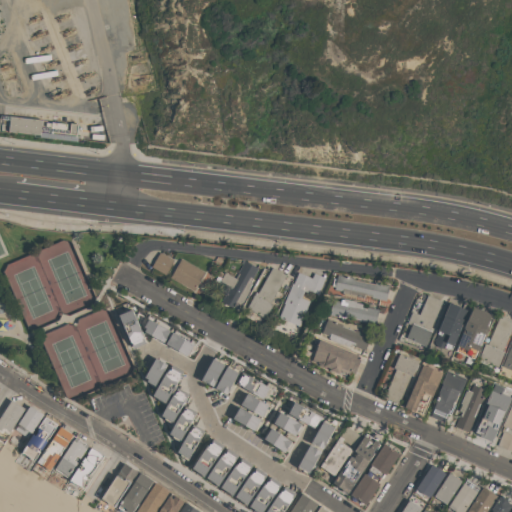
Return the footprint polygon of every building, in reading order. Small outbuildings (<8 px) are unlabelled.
[(40,134),(8,131),(10,115),(42,119),(40,134)] [(165,275),(151,266),(159,251),(174,260),(165,275)] [(180,258),(204,272),(194,291),(170,277),(180,258)] [(258,267),(251,278),(250,278),(248,281),(251,283),(248,289),(249,290),(237,311),(221,301),(229,286),(219,280),(224,272),(234,277),(244,260),(258,267)] [(286,274),(270,303),(272,304),(264,319),(246,308),(255,291),(257,292),(272,266),(286,274)] [(311,278),(314,272),(325,277),(317,294),(307,289),(306,291),(302,290),(299,296),(310,301),(299,326),(278,316),(284,304),(283,303),(292,283),(293,283),(298,272),(311,278)] [(353,277),(352,278),(373,283),(373,282),(388,285),(385,300),(370,297),(370,296),(364,294),(363,297),(356,296),(355,297),(342,295),(343,293),(341,293),(342,290),(333,289),(334,286),(331,285),(333,277),(336,278),(337,274),(353,277)] [(442,301),(429,330),(431,331),(425,345),(406,337),(411,325),(407,323),(412,311),(418,314),(427,294),(442,301)] [(332,299),(340,300),(340,299),(342,299),(342,298),(355,301),(355,302),(362,304),(361,307),(366,308),(366,307),(378,309),(375,324),(329,314),(332,299)] [(452,349),(448,347),(447,348),(443,347),(442,350),(433,346),(435,341),(433,340),(449,302),(468,310),(452,349)] [(472,306),(479,309),(479,308),(487,311),(486,312),(491,314),(490,318),(493,319),(479,351),(477,350),(473,358),(456,351),(458,346),(457,345),(464,328),(463,327),(472,306)] [(133,347),(118,312),(126,309),(126,310),(130,308),(131,309),(132,308),(144,337),(143,337),(145,342),(133,347)] [(511,319),(511,327),(502,350),(504,351),(498,366),(478,358),(485,343),(487,344),(499,314),(511,319)] [(147,317),(143,323),(145,324),(144,326),(147,328),(145,331),(164,342),(167,337),(166,337),(170,330),(147,317)] [(341,325),(354,330),(354,329),(370,335),(364,350),(353,345),(354,344),(350,343),(348,347),(327,339),(328,336),(321,333),(327,318),(342,324),(341,325)] [(196,345),(192,351),(191,350),(188,356),(166,343),(168,338),(169,338),(173,331),(196,345)] [(357,354),(356,358),(360,359),(354,373),(349,371),(348,374),(340,370),(339,373),(329,369),(330,368),(326,366),(325,368),(318,365),(319,363),(311,360),(317,345),(317,344),(319,339),(357,354)] [(511,370),(501,366),(511,339),(511,370)] [(412,376),(410,375),(398,403),(383,397),(395,369),(392,367),(399,352),(418,361),(412,376)] [(226,362),(220,359),(220,360),(214,356),(201,379),(206,382),(206,381),(213,385),(226,362)] [(154,388),(151,387),(145,376),(156,357),(160,360),(167,364),(154,388)] [(183,370),(165,404),(157,400),(158,399),(154,397),(155,396),(153,395),(168,368),(169,369),(171,364),(183,370)] [(240,370),(234,367),(234,368),(228,364),(215,387),(219,390),(220,389),(227,393),(240,370)] [(424,415),(404,406),(416,378),(422,364),(442,372),(424,415)] [(466,378),(459,393),(458,393),(453,403),(454,404),(450,414),(447,412),(444,422),(430,416),(436,402),(435,402),(438,396),(437,396),(441,386),(440,385),(446,370),(466,378)] [(272,388),(269,395),(268,394),(266,398),(264,397),(263,398),(236,383),(242,371),(272,388)] [(486,390),(480,404),(479,404),(468,432),(454,426),(459,415),(459,416),(461,411),(458,410),(461,404),(460,403),(465,390),(466,391),(467,389),(470,390),(472,384),(486,390)] [(164,416),(161,415),(177,387),(188,394),(172,423),(166,419),(164,416)] [(491,438),(510,396),(493,388),(474,431),(491,438)] [(271,406),(267,412),(266,411),(263,417),(240,404),(243,399),(243,400),(248,392),(271,406)] [(25,408),(5,438),(0,435),(0,416),(12,399),(25,408)] [(292,400),(288,407),(289,407),(287,410),(289,411),(288,413),(316,429),(322,417),(292,400)] [(511,429),(502,425),(511,402),(511,429)] [(15,429),(18,424),(17,423),(30,405),(44,414),(31,433),(30,432),(27,437),(15,429)] [(171,433),(169,433),(185,405),(196,412),(180,441),(173,438),(171,433)] [(263,420),(260,426),(259,425),(255,431),(233,418),(235,413),(240,406),(263,420)] [(278,410),(275,416),(276,417),(273,422),(295,435),(298,431),(302,424),(278,410)] [(336,425),(330,422),(330,423),(324,419),(311,442),(315,445),(316,444),(323,448),(336,425)] [(179,452),(177,451),(193,424),(204,430),(187,460),(181,456),(179,452)] [(73,435),(49,470),(37,462),(60,426),(73,435)] [(269,426),(266,431),(267,432),(263,437),(285,452),(288,448),(288,447),(292,441),(269,426)] [(334,475),(320,466),(346,426),(360,435),(334,475)] [(503,430),(511,433),(511,451),(497,445),(503,430)] [(333,482),(351,455),(353,456),(356,451),(354,450),(366,433),(375,439),(375,438),(380,441),(378,443),(379,444),(348,492),(333,482)] [(68,477),(54,469),(75,436),(89,445),(68,477)] [(224,445),(203,477),(196,472),(197,472),(193,469),(194,468),(192,467),(209,442),(210,442),(213,438),(224,445)] [(379,483),(365,504),(350,494),(364,473),(365,474),(371,465),(370,464),(384,443),(399,453),(385,474),(384,473),(378,482),(379,483)] [(308,474),(302,470),(303,470),(297,466),(310,444),(315,446),(314,447),(321,451),(308,474)] [(103,455),(94,468),(91,472),(89,474),(87,476),(87,480),(82,478),(82,486),(69,480),(91,447),(103,455)] [(239,454),(217,486),(210,482),(211,481),(207,479),(208,478),(207,477),(224,451),(224,452),(227,447),(239,454)] [(253,464),(232,496),(225,491),(222,488),(222,487),(221,486),(238,461),(241,457),(253,464)] [(115,506),(101,497),(124,462),(138,471),(115,506)] [(431,464),(439,467),(445,473),(429,497),(423,493),(422,496),(414,491),(416,488),(431,464)] [(267,474),(246,505),(239,501),(240,500),(236,498),(237,497),(235,496),(252,470),(253,471),(256,466),(267,474)] [(131,511),(125,511),(117,507),(140,472),(153,480),(131,511)] [(449,472),(461,480),(446,504),(433,495),(449,472)] [(281,483),(261,511),(255,511),(253,510),(254,509),(250,507),(251,506),(249,505),(266,480),(267,480),(270,476),(281,483)] [(155,511),(135,511),(155,482),(169,491),(155,511)] [(463,482),(477,491),(463,511),(456,511),(447,506),(463,482)] [(296,493),(283,511),(265,511),(281,489),(282,490),(285,485),(296,493)] [(483,486),(497,495),(486,511),(467,511),(466,511),(483,486)] [(176,511),(157,511),(171,492),(184,501),(176,511)] [(288,511),(301,493),(317,503),(311,511),(288,511)] [(488,511),(499,496),(501,497),(502,495),(507,499),(508,497),(511,499),(511,504),(506,511),(488,511)] [(400,511),(409,499),(421,508),(418,511),(400,511)] [(197,511),(179,511),(186,502),(199,510),(197,511)]
